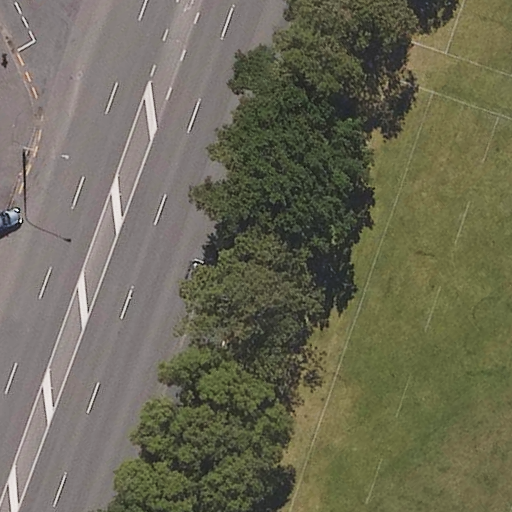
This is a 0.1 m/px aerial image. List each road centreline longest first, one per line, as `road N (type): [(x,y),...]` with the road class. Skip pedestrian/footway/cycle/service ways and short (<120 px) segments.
road 1 (secondary): [(227,27),(52,511)]
road 2 (secondary): [(0,404),(144,0)]
